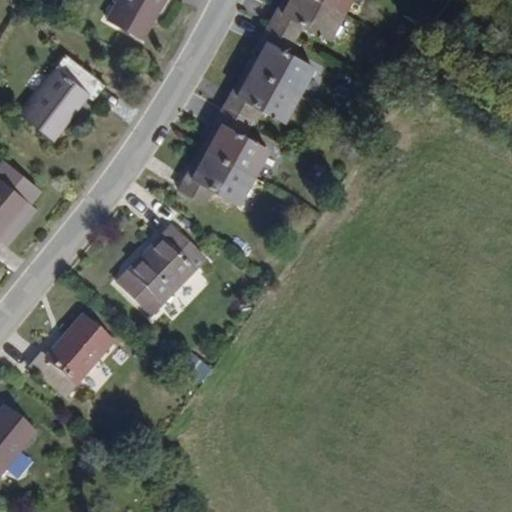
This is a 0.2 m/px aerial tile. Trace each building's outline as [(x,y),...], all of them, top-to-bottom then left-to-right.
[(198,0),(200,1),(200,0),(139,0),(127,20),(162,41),(188,0),(198,0)] [(345,44),(361,16),(369,0),(311,0),(300,19),(295,17),(288,29),(314,45),(322,32),(345,44)] [(283,49),(268,74),(253,100),(248,98),(240,113),(266,128),(274,114),(296,127),(312,100),(327,74),(305,60),(314,45),(288,29),(279,46),(283,49)] [(117,100),(129,85),(86,55),(43,114),(75,137),(108,94),(117,100)] [(235,132),(221,157),(207,181),(201,178),(192,195),(218,211),(228,195),(249,208),(264,182),(279,157),(257,144),(266,128),(240,113),(231,128),(235,132)] [(43,202),(55,187),(21,160),(0,187),(0,246),(4,249),(14,236),(43,202)] [(20,241),(48,207),(43,202),(14,236),(20,241)] [(166,324),(215,263),(180,235),(170,247),(166,244),(138,279),(141,283),(131,297),(166,324)] [(82,412),(129,354),(99,330),(64,372),(54,365),(42,379),(82,412)] [(0,491),(9,498),(57,441),(26,416),(0,447),(0,491)]
